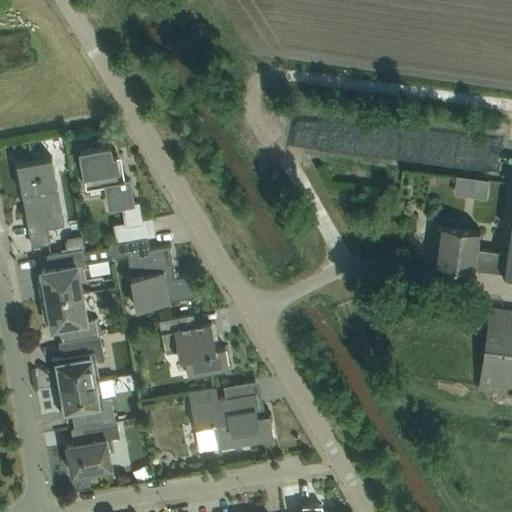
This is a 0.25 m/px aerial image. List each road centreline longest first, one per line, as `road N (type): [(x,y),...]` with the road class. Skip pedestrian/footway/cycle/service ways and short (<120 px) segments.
road 1 (residential): [(369,511),(72,0)]
road 2 (residential): [(42,509),(316,472)]
road 3 (residential): [(42,509),(0,281)]
